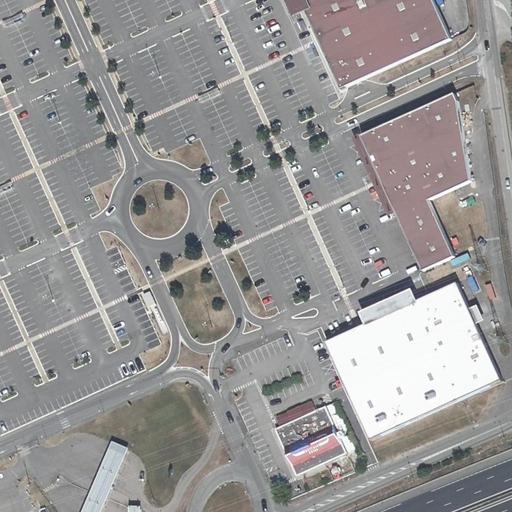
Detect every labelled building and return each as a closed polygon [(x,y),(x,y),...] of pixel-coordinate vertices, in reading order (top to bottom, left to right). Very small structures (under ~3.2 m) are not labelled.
[(298,0),(340,91),(450,41),(431,0),(298,0)] [(362,135),(398,214),(430,200),(440,195),(473,181),(460,100),(457,92),(362,135)] [(469,199),(455,205),(457,210),(471,204),(469,199)] [(430,200),(398,214),(424,271),(456,256),(430,200)] [(459,283),(326,343),(344,385),(371,442),(464,400),(504,382),(459,283)] [(300,407),(304,416),(315,411),(311,402),(300,407)] [(293,421),(281,426),(275,429),(296,475),(345,453),(325,407),(315,411),(304,416),(293,421)] [(277,416),(281,426),(293,421),(289,412),(277,416)] [(113,442),(82,511),(103,511),(129,448),(113,442)]
